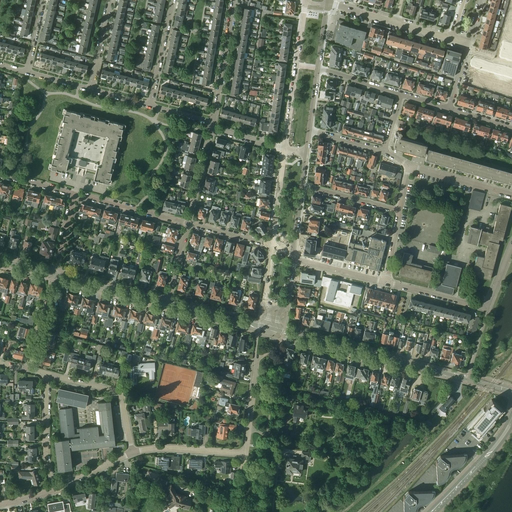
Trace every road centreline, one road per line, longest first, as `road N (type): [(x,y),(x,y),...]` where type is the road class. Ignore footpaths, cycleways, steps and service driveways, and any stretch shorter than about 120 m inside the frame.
road 1 (tertiary): [(511,392),(273,329)]
road 2 (tertiary): [(305,3),(285,149)]
road 3 (residential): [(131,452),(118,393),(46,374)]
road 4 (secondary): [(511,412),(428,511)]
road 5 (residential): [(212,122),(233,0)]
